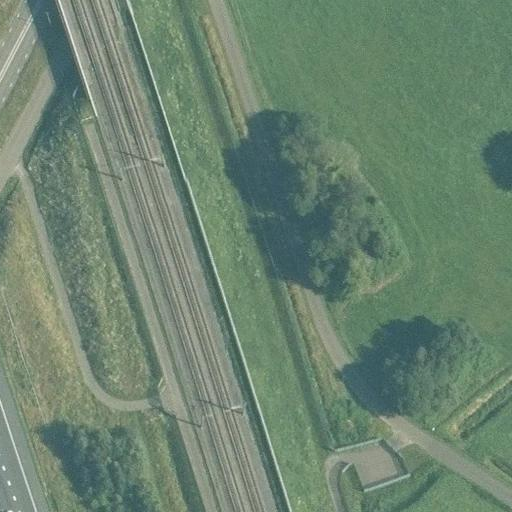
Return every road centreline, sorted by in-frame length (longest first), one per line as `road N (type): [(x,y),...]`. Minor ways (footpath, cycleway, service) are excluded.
road 1 (unclassified): [(511,500),(384,410),(345,367),(314,304),(216,0)]
road 2 (track): [(336,465),(321,449),(194,50)]
road 3 (unclassified): [(0,161),(85,0)]
